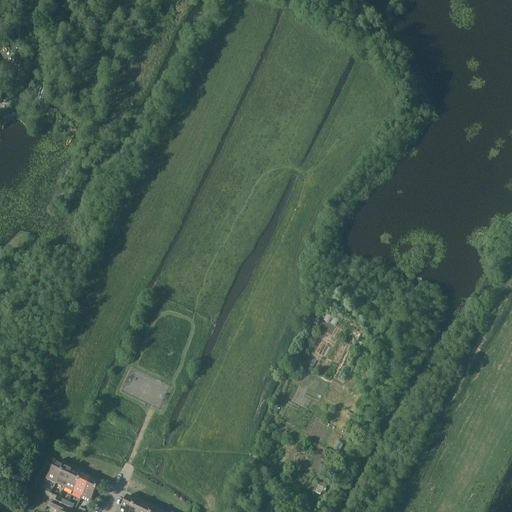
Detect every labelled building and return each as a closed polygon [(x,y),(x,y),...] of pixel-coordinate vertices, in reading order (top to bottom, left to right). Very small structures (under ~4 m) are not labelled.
[(316,318),(312,324),(317,327),(321,322),(316,318)] [(56,484),(64,467),(56,463),(47,480),(56,484)] [(65,488),(73,471),(64,467),(56,484),(65,488)] [(73,493),(81,475),(73,471),(65,488),(73,493)] [(82,497),(90,479),(81,475),(73,493),(82,497)] [(90,501),(99,484),(90,479),(82,497),(90,501)] [(323,491),(326,485),(320,482),(317,489),(323,491)] [(34,489),(41,492),(42,489),(41,488),(42,486),(37,483),(34,489)] [(129,511),(135,501),(127,497),(119,511),(129,511)] [(140,511),(144,505),(135,501),(129,511),(140,511)] [(68,511),(49,503),(48,507),(58,511),(68,511)]
